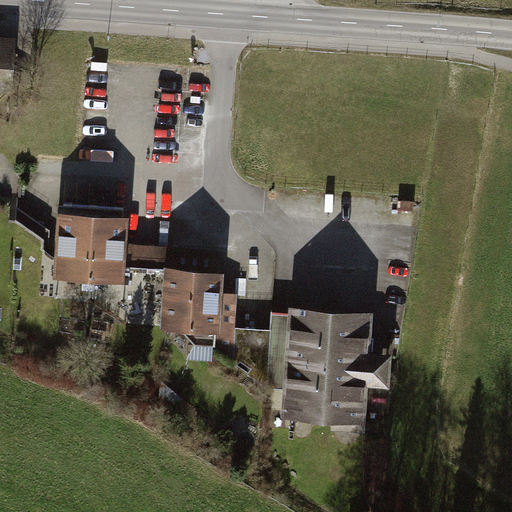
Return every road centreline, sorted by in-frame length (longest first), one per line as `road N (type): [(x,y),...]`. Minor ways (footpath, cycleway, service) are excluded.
road 1 (secondary): [(511,35),(225,14)]
road 2 (residential): [(225,14),(212,196),(251,199),(291,243)]
road 3 (secondary): [(225,14),(26,0)]
